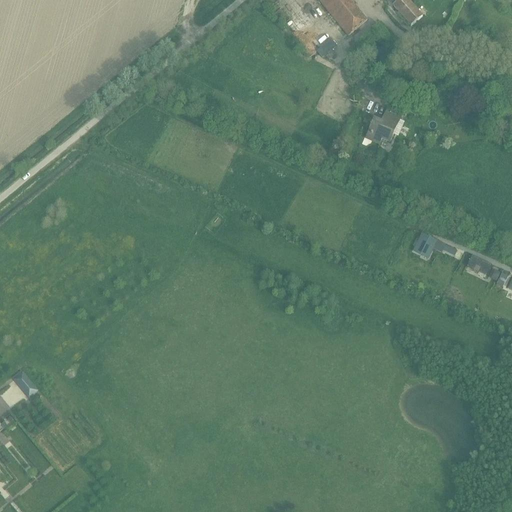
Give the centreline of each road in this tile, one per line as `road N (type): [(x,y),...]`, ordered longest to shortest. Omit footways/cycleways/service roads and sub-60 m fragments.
road 1 (track): [(432,233),(127,93)]
road 2 (unclassified): [(0,197),(242,0)]
